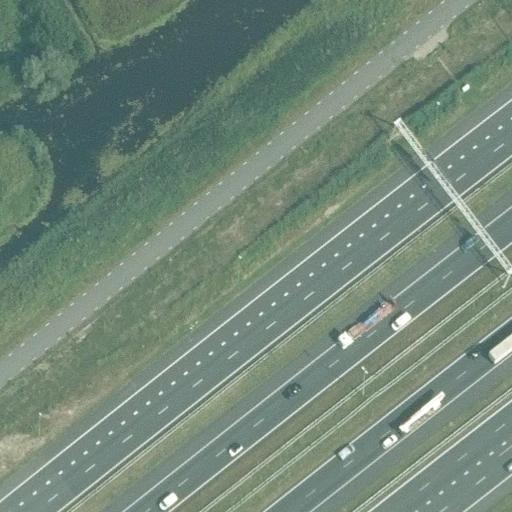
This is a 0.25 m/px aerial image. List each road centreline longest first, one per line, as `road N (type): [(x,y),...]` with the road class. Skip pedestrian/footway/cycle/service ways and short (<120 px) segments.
road 1 (motorway): [(511,141),(41,511)]
road 2 (unclassified): [(462,0),(0,378)]
road 3 (motorway): [(511,226),(147,511)]
road 4 (motorway): [(291,511),(511,338)]
road 5 (unknown): [(0,288),(52,276),(83,257),(103,229),(120,106)]
road 6 (motorway): [(393,511),(511,418)]
